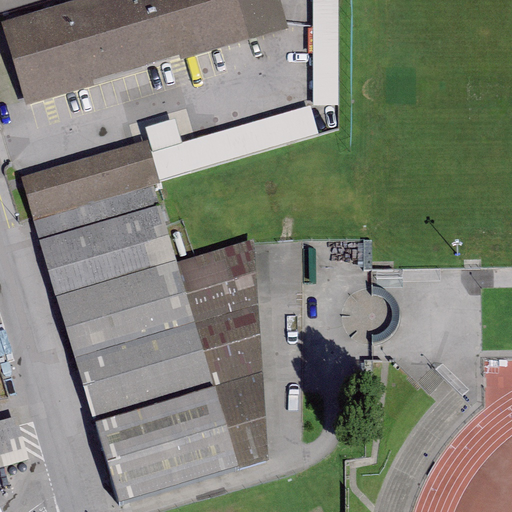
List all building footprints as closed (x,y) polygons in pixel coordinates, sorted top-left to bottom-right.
[(80,0),(0,24),(25,105),(287,28),(277,0),(80,0)] [(337,0),(312,0),(312,105),(338,105),(337,0)] [(150,152),(158,180),(318,135),(310,106),(181,143),(150,152)] [(174,119),(144,128),(148,141),(150,152),(181,143),(174,119)] [(148,141),(21,177),(118,506),(239,470),(175,262),(152,186),(159,183),(158,180),(150,152),(148,141)] [(254,239),(175,262),(239,470),(268,462),(254,239)] [(470,407),(443,380),(428,395),(434,402),(416,424),(403,441),(390,467),(379,488),(372,511),(402,511),(406,500),(415,479),(426,459),(439,440),(454,423),(470,407)] [(0,468),(27,461),(14,417),(0,421),(0,468)]
